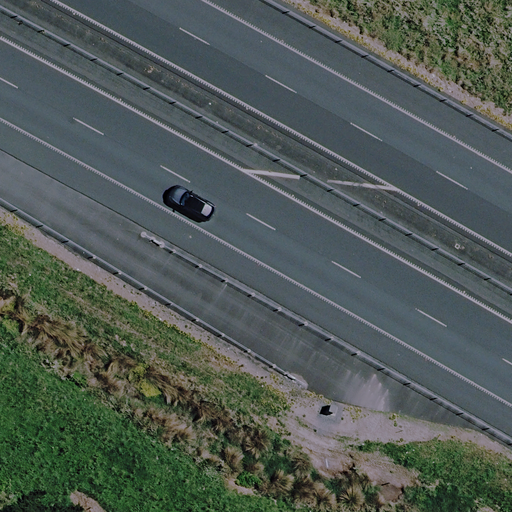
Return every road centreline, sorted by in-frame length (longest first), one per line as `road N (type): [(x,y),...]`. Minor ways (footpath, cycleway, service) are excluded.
road 1 (motorway): [(511,388),(0,84)]
road 2 (motorway): [(126,0),(511,225)]
